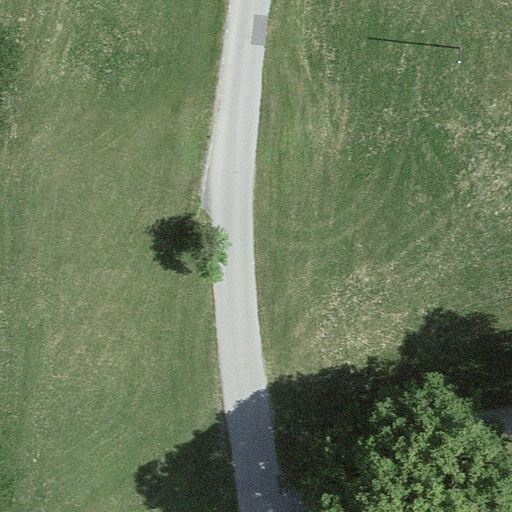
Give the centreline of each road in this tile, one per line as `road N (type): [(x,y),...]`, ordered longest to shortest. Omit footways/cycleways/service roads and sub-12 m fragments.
road 1 (unclassified): [(267,511),(229,243),(258,0)]
road 2 (unclassified): [(511,431),(420,438),(343,511)]
